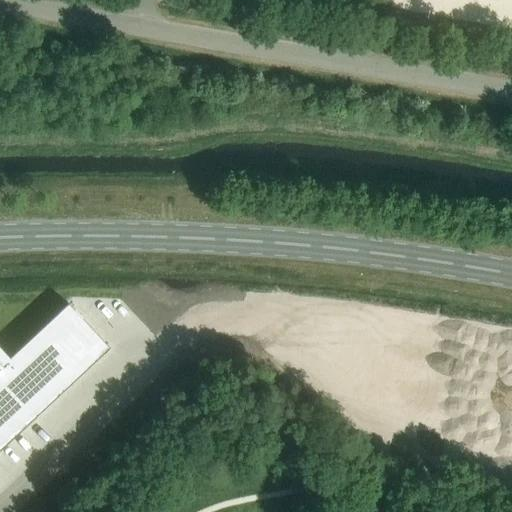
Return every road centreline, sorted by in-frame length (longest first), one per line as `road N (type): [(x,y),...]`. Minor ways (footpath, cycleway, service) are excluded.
road 1 (primary): [(511,272),(270,241),(0,239)]
road 2 (residential): [(511,92),(137,24)]
road 3 (residential): [(165,352),(0,506)]
road 4 (residential): [(137,24),(0,1)]
